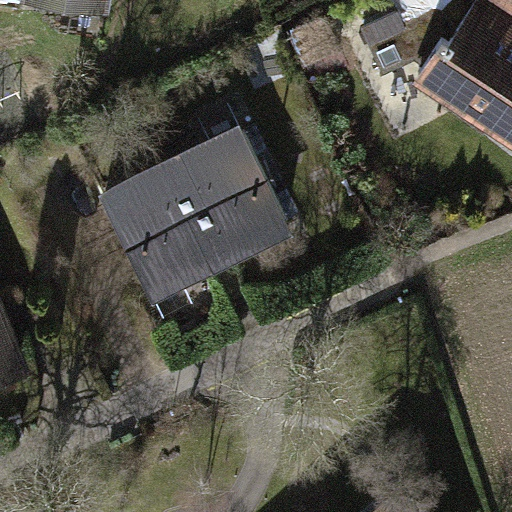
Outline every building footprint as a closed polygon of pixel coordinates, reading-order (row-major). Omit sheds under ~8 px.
[(0,0),(0,13),(116,30),(120,0),(0,0)] [(511,0),(432,0),(383,19),(415,92),(511,153),(511,0)] [(240,117),(97,187),(152,299),(295,229),(240,117)] [(0,292),(0,389),(36,374),(0,292)] [(390,511),(381,501),(368,511),(390,511)]
